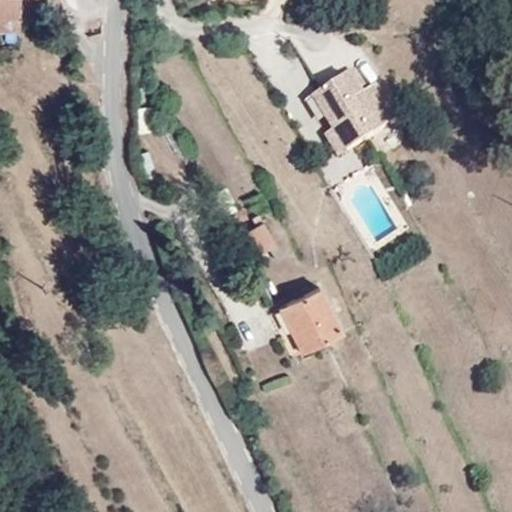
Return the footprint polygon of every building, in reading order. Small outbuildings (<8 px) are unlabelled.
[(0,0),(0,20),(19,18),(19,3),(19,0),(0,0)] [(23,27),(40,27),(40,3),(22,3),(23,27)] [(0,20),(0,36),(19,35),(19,18),(0,20)] [(310,104),(342,157),(394,126),(374,93),(364,97),(352,75),(310,104)] [(246,241),(254,259),(275,248),(267,231),(246,241)] [(388,287),(427,261),(415,242),(376,268),(388,287)] [(278,312),(300,353),(345,331),(322,288),(278,312)]
